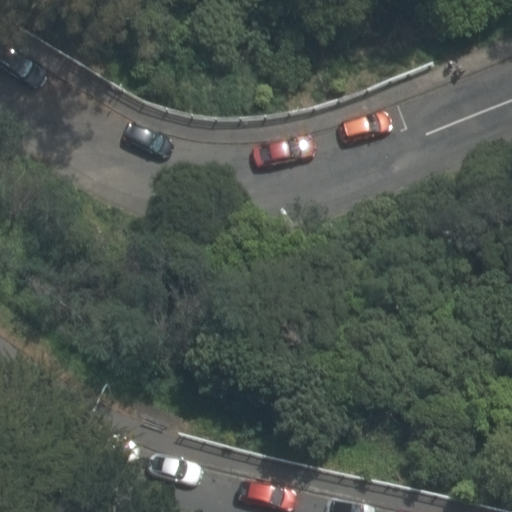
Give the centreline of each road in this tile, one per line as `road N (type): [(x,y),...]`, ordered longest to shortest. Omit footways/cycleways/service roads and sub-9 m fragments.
road 1 (unclassified): [(0,85),(124,154),(249,178),(306,171),(511,96)]
road 2 (tertiary): [(283,511),(144,464),(0,397)]
